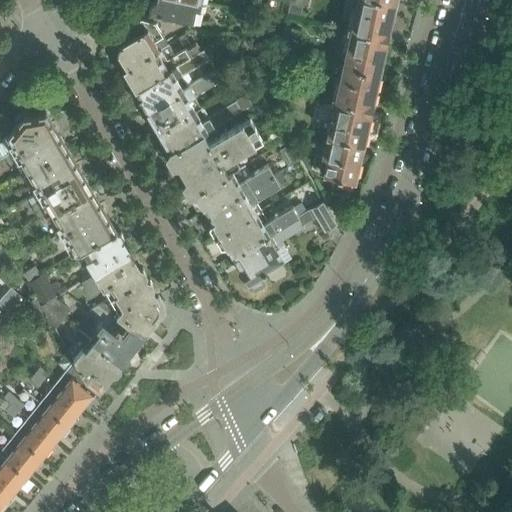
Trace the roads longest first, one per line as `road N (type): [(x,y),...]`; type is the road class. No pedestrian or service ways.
road 1 (residential): [(242,391),(207,302),(49,37)]
road 2 (tertiary): [(336,322),(409,199),(465,12)]
road 3 (tertiary): [(252,430),(336,322)]
